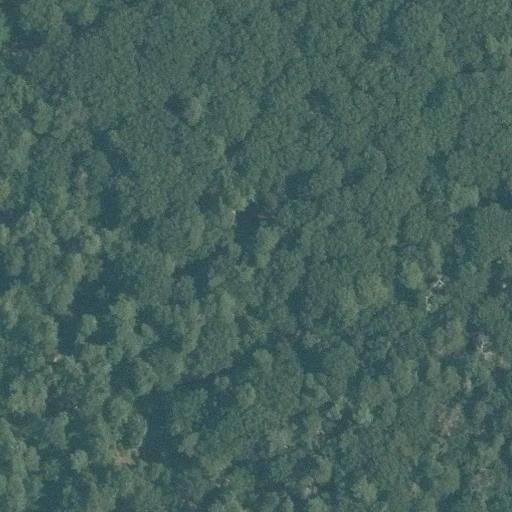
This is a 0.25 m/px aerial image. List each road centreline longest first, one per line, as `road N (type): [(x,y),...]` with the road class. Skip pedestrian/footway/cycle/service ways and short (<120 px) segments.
road 1 (track): [(91,511),(511,142)]
road 2 (track): [(397,0),(75,327)]
road 3 (track): [(214,511),(171,436),(75,327),(0,286)]
road 4 (track): [(0,51),(165,0)]
